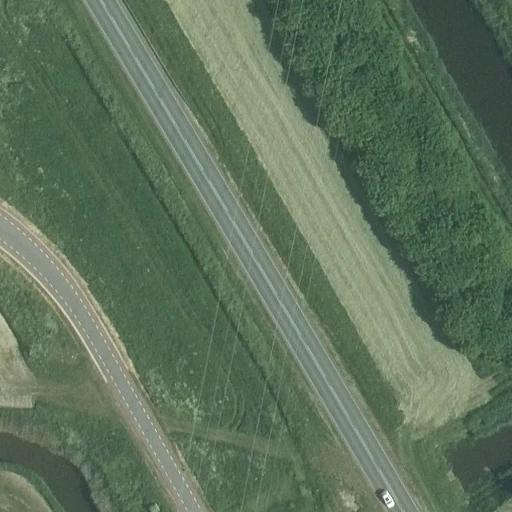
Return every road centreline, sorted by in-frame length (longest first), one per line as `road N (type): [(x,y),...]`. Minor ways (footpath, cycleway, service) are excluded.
road 1 (trunk): [(401,511),(107,0)]
road 2 (unclassified): [(194,511),(62,287),(0,230)]
